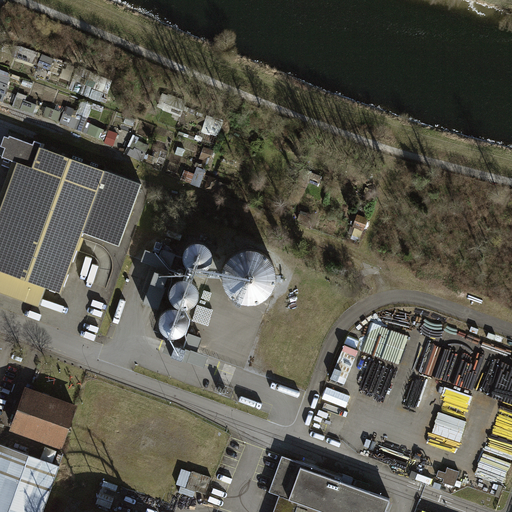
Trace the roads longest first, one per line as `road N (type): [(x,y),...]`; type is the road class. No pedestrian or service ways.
road 1 (track): [(23,0),(391,151),(511,182)]
road 2 (unclassified): [(13,323),(95,364),(466,511)]
road 3 (unknown): [(343,463),(363,420),(416,445),(458,447),(479,420),(511,337)]
road 4 (unknown): [(261,431),(285,403),(223,356),(208,305)]
